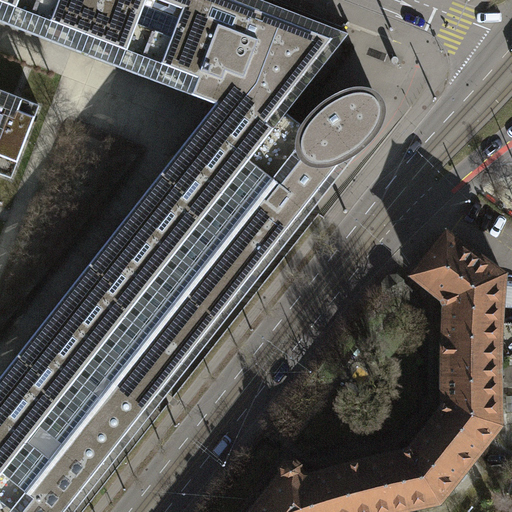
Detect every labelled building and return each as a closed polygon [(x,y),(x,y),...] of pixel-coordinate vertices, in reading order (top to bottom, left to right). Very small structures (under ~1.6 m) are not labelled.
[(0,0),(0,14),(155,74),(229,102),(245,108),(264,123),(278,107),(287,114),(347,37),(258,2),(253,0),(0,0)] [(36,106),(0,92),(0,175),(8,178),(36,106)] [(271,176),(307,205),(318,192),(346,158),(351,154),(355,151),(360,148),(366,142),(371,137),(376,130),(379,124),(382,116),(381,108),(379,103),(375,99),(371,96),(366,95),(360,95),(354,95),(348,97),(343,99),(338,101),(330,106),(322,112),(317,116),(312,121),(306,129),(287,114),(278,107),(264,123),(245,108),(229,102),(215,119),(210,127),(248,156),(261,167),(271,176)] [(143,339),(179,368),(307,205),(271,176),(261,167),(248,156),(210,127),(80,290),(118,321),(143,339)] [(443,321),(495,322),(496,301),(501,299),(501,291),(498,288),(499,275),(444,234),(413,275),(439,293),(443,303),(443,321)] [(397,276),(389,277),(383,284),(384,290),(390,295),(399,295),(403,289),(403,281),(397,276)] [(118,321),(80,290),(0,390),(0,500),(10,508),(15,511),(64,511),(179,368),(143,339),(118,321)] [(495,322),(443,321),(442,379),(494,380),(495,356),(495,322)] [(511,322),(495,322),(495,356),(511,356),(511,322)] [(494,380),(442,379),(442,404),(412,445),(452,478),(460,468),(465,467),(470,460),(469,455),(495,424),(495,413),(498,411),(497,403),(494,400),(494,380)] [(452,478),(412,445),(404,452),(379,457),(389,508),(408,505),(413,508),(421,506),(424,502),(436,500),(452,478)] [(374,511),(389,508),(379,457),(326,472),(333,500),(327,502),(329,511),(374,511)] [(333,500),(326,472),(312,475),(300,476),(297,474),(296,464),(291,460),(282,460),(277,467),(278,476),(250,511),(249,511),(329,511),(327,502),(333,500)]
